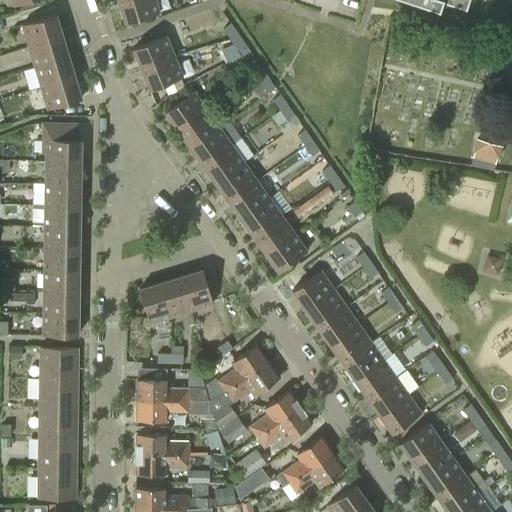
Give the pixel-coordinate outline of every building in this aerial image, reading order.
[(158,13),(154,0),(123,0),(119,1),(125,23),(158,13)] [(408,0),(438,10),(441,1),(465,9),(466,6),(460,4),(461,0),(408,0)] [(28,45),(61,35),(54,14),(22,24),(28,45)] [(229,39),(238,33),(230,23),(222,29),(229,39)] [(238,33),(229,39),(236,49),(245,44),(238,33)] [(61,35),(28,45),(35,66),(67,56),(61,35)] [(141,69),(173,56),(164,35),(133,48),(141,69)] [(67,56),(35,66),(41,87),(74,77),(67,56)] [(181,77),(173,56),(141,69),(149,90),(181,77)] [(254,75),(262,69),(255,59),(247,64),(254,75)] [(262,69),(254,75),(267,93),(275,88),(262,69)] [(0,88),(23,82),(20,71),(0,77),(0,88)] [(80,99),(74,77),(41,87),(47,109),(80,99)] [(178,129),(206,109),(193,91),(165,111),(178,129)] [(279,110),(287,104),(280,94),(272,99),(279,110)] [(287,104),(279,110),(286,120),(294,115),(287,104)] [(218,127),(206,109),(178,129),(190,147),(218,127)] [(45,161),(79,162),(80,139),(77,139),(77,124),(41,123),(41,153),(45,153),(45,161)] [(218,127),(190,147),(203,164),(231,144),(218,127)] [(303,145),(312,140),(304,129),(296,135),(303,145)] [(245,134),(231,144),(203,164),(215,182),(243,162),(258,152),(245,134)] [(473,152),(472,157),(495,164),(496,159),(497,159),(501,145),(476,139),(472,152),(473,152)] [(319,150),(312,140),(303,145),(311,156),(319,150)] [(79,162),(45,161),(45,183),(79,183),(79,162)] [(256,180),(243,162),(215,182),(227,200),(256,180)] [(329,181),(336,176),(329,165),(321,170),(329,181)] [(343,186),(336,176),(329,181),(335,191),(343,186)] [(268,197),(256,180),(227,200),(240,217),(268,197)] [(45,183),(44,204),(79,205),(79,183),(45,183)] [(293,210),(298,217),(332,193),(328,186),(293,210)] [(268,197),(240,217),(252,235),(281,215),(268,197)] [(354,217),(362,211),(354,201),(346,206),(354,217)] [(79,205),(44,204),(44,226),(78,227),(79,205)] [(281,215),(252,235),(265,253),(293,233),(281,215)] [(78,227),(44,226),(44,248),(78,248),(78,227)] [(293,233),(265,253),(278,271),(306,251),(293,233)] [(44,248),(43,269),(77,270),(78,248),(44,248)] [(362,267),(370,261),(363,251),(355,256),(362,267)] [(486,253),(482,269),(498,273),(502,258),(486,253)] [(370,261),(362,267),(369,277),(378,272),(370,261)] [(77,270),(43,269),(43,291),(77,292),(77,270)] [(180,276),(190,309),(212,302),(202,269),(180,276)] [(304,308),(332,288),(319,270),(308,278),(291,290),(304,308)] [(190,309),(180,276),(159,282),(170,315),(190,309)] [(0,277),(0,290),(8,290),(8,278),(0,277)] [(170,315),(159,282),(138,289),(147,317),(148,322),(170,315)] [(387,302),(395,297),(388,286),(380,292),(387,302)] [(332,288),(304,308),(316,326),(344,306),(332,288)] [(43,291),(43,313),(77,313),(77,292),(43,291)] [(34,292),(9,292),(9,299),(26,300),(26,303),(33,303),(34,292)] [(403,307),(395,297),(387,302),(394,313),(403,307)] [(357,324),(344,306),(316,326),(329,344),(357,324)] [(77,313),(43,313),(42,335),(76,336),(77,313)] [(417,335),(425,329),(418,319),(410,325),(417,335)] [(357,324),(329,344),(341,361),(369,342),(357,324)] [(425,329),(417,335),(424,345),(433,339),(425,329)] [(227,340),(216,347),(221,355),(225,352),(232,347),(227,340)] [(382,359),(369,342),(341,361),(354,379),(382,359)] [(231,360),(236,368),(218,381),(214,376),(203,383),(210,400),(224,390),(266,360),(255,344),(231,360)] [(20,358),(20,345),(8,345),(8,358),(20,358)] [(170,353),(169,363),(179,363),(182,363),(182,353),(182,346),(170,345),(170,353)] [(39,377),(76,378),(76,347),(40,346),(39,377)] [(157,353),(157,363),(169,363),(170,353),(157,353)] [(437,373),(445,368),(438,357),(429,363),(437,373)] [(394,377),(382,359),(354,379),(367,397),(394,377)] [(210,400),(208,400),(209,413),(209,417),(228,404),(232,401),(232,400),(250,388),(254,394),(278,377),(266,360),(224,390),(210,400)] [(136,380),(136,400),(189,400),(208,400),(204,387),(201,388),(166,387),(166,380),(165,380),(166,369),(152,368),(152,380),(136,380)] [(445,368),(437,373),(444,383),(452,378),(445,368)] [(39,377),(39,407),(75,408),(76,378),(39,377)] [(394,377),(367,397),(379,414),(407,395),(394,377)] [(263,406),(268,413),(250,426),(257,436),(299,406),(287,390),(263,406)] [(407,395),(379,414),(392,433),(420,413),(407,395)] [(136,400),(136,419),(166,420),(166,412),(188,412),(209,413),(208,400),(189,400),(136,400)] [(469,419),(477,413),(470,403),(462,409),(469,419)] [(228,404),(209,417),(217,430),(237,417),(228,404)] [(310,423),(299,406),(257,436),(264,446),(282,433),(287,439),(310,423)] [(75,408),(39,407),(38,437),(75,438),(75,408)] [(484,424),(477,413),(469,419),(476,429),(484,424)] [(237,417),(217,430),(226,443),(246,430),(237,417)] [(475,429),(468,419),(460,425),(464,430),(471,431),(475,429)] [(411,460),(439,440),(426,422),(398,442),(411,460)] [(10,436),(10,424),(1,423),(1,436),(10,436)] [(221,444),(217,429),(208,433),(205,433),(210,447),(221,444)] [(188,454),(207,454),(207,442),(165,441),(165,434),(135,434),(135,454),(188,454)] [(295,452),(300,459),(275,477),(281,485),(331,452),(319,435),(295,452)] [(10,446),(10,437),(1,437),(0,446),(10,446)] [(75,438),(38,437),(38,468),(74,468),(75,438)] [(494,454),(502,449),(495,439),(486,444),(494,454)] [(452,458),(439,440),(411,460),(424,478),(452,458)] [(255,449),(248,453),(232,464),(230,466),(239,480),(265,462),(255,449)] [(509,459),(502,449),(494,454),(501,465),(509,459)] [(331,452),(281,485),(282,486),(288,483),(294,491),(295,490),(296,492),(314,479),(319,485),(343,469),(331,452)] [(188,454),(135,454),(135,474),(165,474),(165,466),(188,466),(188,454)] [(464,476),(452,458),(424,478),(436,496),(464,476)] [(261,467),(234,486),(239,499),(268,478),(261,467)] [(74,468),(38,468),(37,498),(74,499),(74,468)] [(208,483),(209,470),(187,470),(187,483),(208,483)] [(450,511),(477,493),(464,476),(436,496),(447,511),(450,511)] [(331,511),(354,511),(367,503),(354,485),(339,495),(326,504),(331,511)] [(235,502),(233,487),(218,489),(219,503),(235,502)] [(187,496),(164,496),(165,488),(135,488),(135,508),(187,508),(211,506),(211,497),(187,497),(187,496)] [(488,511),(489,511),(477,493),(450,511),(488,511)] [(305,511),(306,503),(296,510),(295,511),(305,511)] [(373,511),(367,503),(354,511),(373,511)]
